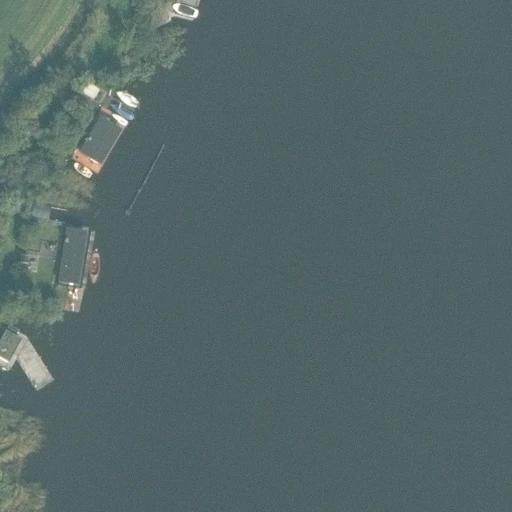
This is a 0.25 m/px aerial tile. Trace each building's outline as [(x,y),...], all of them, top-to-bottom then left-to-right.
[(198,0),(174,0),(174,3),(196,9),(198,0)] [(137,112),(105,94),(62,163),(95,182),(137,112)] [(80,115),(85,108),(80,104),(75,111),(80,115)] [(97,230),(63,224),(49,292),(87,297),(97,230)] [(20,260),(19,267),(27,268),(27,261),(20,260)] [(33,338),(2,325),(0,328),(0,373),(11,379),(33,338)]
